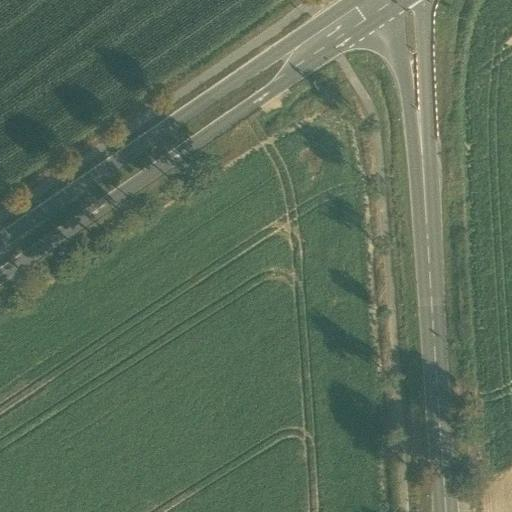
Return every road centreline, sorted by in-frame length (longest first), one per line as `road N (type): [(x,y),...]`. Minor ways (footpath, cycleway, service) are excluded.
road 1 (secondary): [(444,511),(406,0)]
road 2 (secondary): [(0,258),(379,0)]
